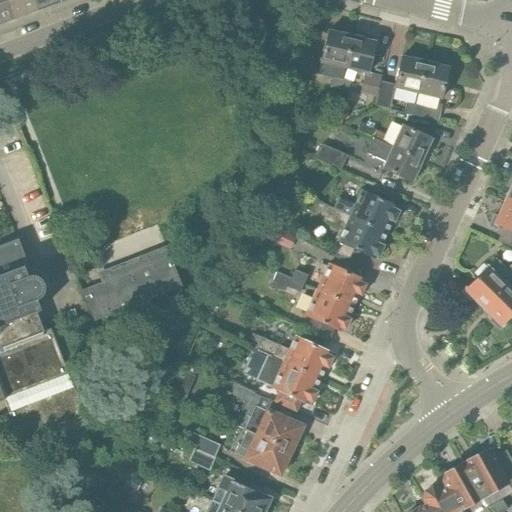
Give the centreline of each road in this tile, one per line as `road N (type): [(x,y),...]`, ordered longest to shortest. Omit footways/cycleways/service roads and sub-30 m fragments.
road 1 (residential): [(511,67),(497,123),(409,281),(399,344)]
road 2 (residential): [(399,344),(364,414),(334,511)]
road 3 (tertiary): [(343,511),(449,415)]
